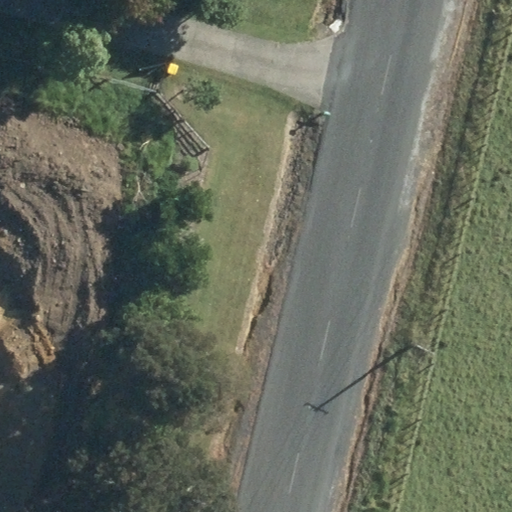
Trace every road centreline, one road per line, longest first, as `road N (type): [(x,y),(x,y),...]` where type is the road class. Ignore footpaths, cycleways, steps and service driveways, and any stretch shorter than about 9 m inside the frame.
road 1 (unclassified): [(386,0),(265,511)]
road 2 (unknown): [(368,76),(79,0)]
